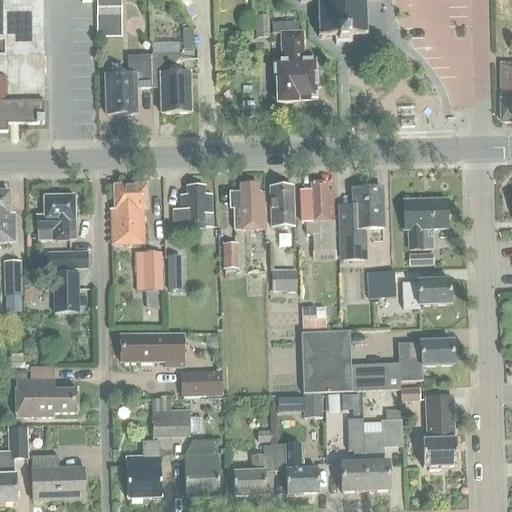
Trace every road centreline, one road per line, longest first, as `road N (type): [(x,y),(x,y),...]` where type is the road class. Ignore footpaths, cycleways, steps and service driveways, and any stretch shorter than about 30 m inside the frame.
road 1 (tertiary): [(98,160),(475,150)]
road 2 (residential): [(490,511),(475,150)]
road 3 (residential): [(98,160),(105,511)]
road 4 (residential): [(484,150),(478,0)]
